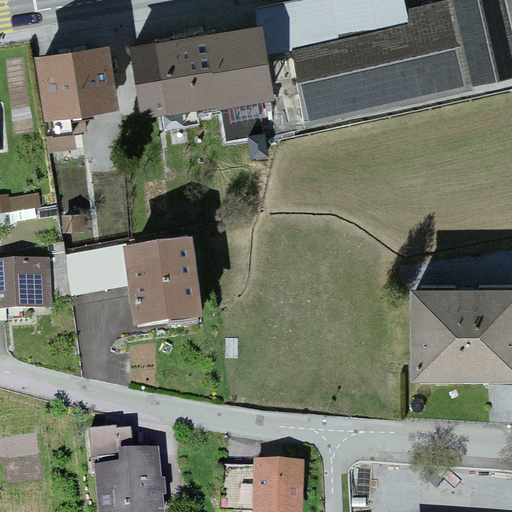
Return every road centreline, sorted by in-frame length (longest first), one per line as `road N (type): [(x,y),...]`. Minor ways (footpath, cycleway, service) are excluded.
road 1 (residential): [(0,375),(203,422),(329,436)]
road 2 (residential): [(329,436),(511,446)]
